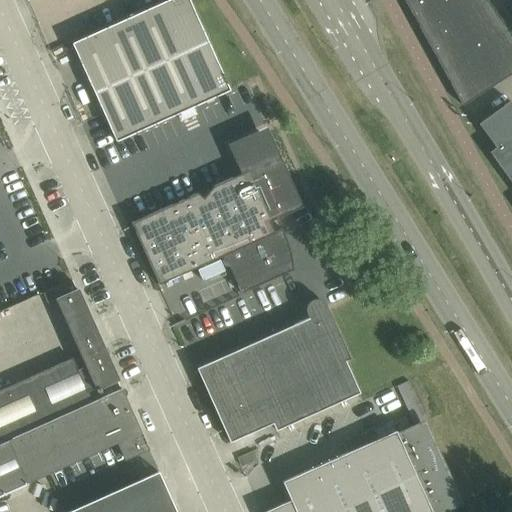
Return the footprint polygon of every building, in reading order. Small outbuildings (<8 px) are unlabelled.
[(178,115),(193,108),(230,91),(188,0),(168,0),(72,44),(116,142),(178,115)] [(511,74),(511,35),(486,0),(404,0),(462,106),(511,74)] [(511,104),(510,101),(478,124),(495,147),(489,152),(511,183),(511,104)] [(270,222),(303,207),(301,204),(295,207),(291,187),(284,173),(276,161),(265,149),(252,140),(238,158),(239,159),(239,158),(243,167),(242,167),(243,168),(244,168),(246,172),(213,187),(203,199),(197,194),(131,223),(159,285),(224,256),(225,257),(226,256),(226,255),(241,249),(254,279),(238,287),(241,294),(291,271),(291,272),(293,272),(293,266),(292,261),(291,256),(290,251),(289,246),(287,242),(285,237),(283,232),(281,228),(279,228),(279,229),(274,232),(270,222)] [(72,281),(43,294),(48,304),(57,299),(82,356),(97,388),(117,379),(77,290),(76,290),(72,281)] [(196,369),(201,378),(230,443),(272,424),(276,431),(359,393),(345,361),(350,359),(328,310),(323,302),(319,300),(314,299),(310,301),(306,305),(305,310),(308,319),(196,369)] [(0,444),(12,439),(92,403),(88,392),(97,388),(82,356),(0,392),(0,444)] [(117,379),(97,388),(88,392),(92,403),(121,390),(117,381),(118,380),(117,379)] [(121,390),(92,403),(12,439),(0,444),(0,494),(31,481),(118,442),(127,460),(148,451),(148,450),(149,450),(148,446),(146,447),(122,393),(123,392),(122,389),(121,390)] [(290,500),(264,511),(438,511),(448,507),(450,504),(451,499),(441,466),(430,438),(425,431),(421,429),(417,429),(398,435),(396,431),(366,445),(355,444),(355,449),(282,482),(290,500)] [(64,511),(176,511),(158,472),(157,472),(154,463),(61,505),(64,511)]
